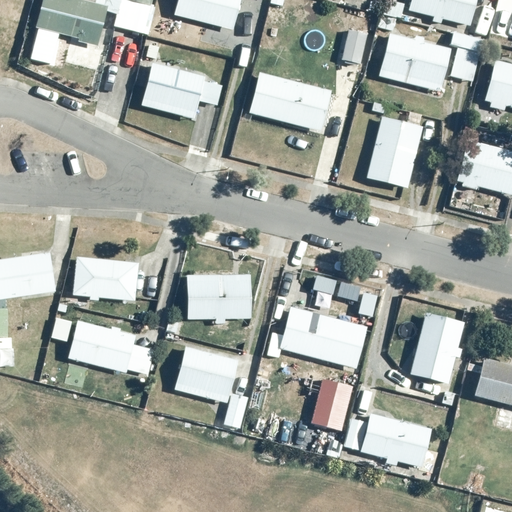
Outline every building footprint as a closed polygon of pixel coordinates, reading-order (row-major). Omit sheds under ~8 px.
[(38,0),(32,29),(95,45),(102,13),(115,16),(112,27),(140,35),(149,0),(38,0)] [(236,0),(174,0),(170,15),(229,31),(236,0)] [(317,0),(334,4),(367,11),(369,0),(317,0)] [(482,0),(405,0),(405,5),(386,0),(382,0),(379,14),(412,22),(414,14),(429,18),(428,22),(438,24),(439,20),(478,30),(482,14),(470,11),(472,2),(481,4),(482,0)] [(365,36),(345,32),(338,61),(358,66),(365,36)] [(485,39),(450,32),(447,47),(482,54),(485,39)] [(447,50),(385,34),(375,77),(437,92),(447,50)] [(475,58),(453,53),(447,78),(470,83),(475,58)] [(500,113),(502,107),(511,109),(511,66),(491,62),(482,102),(487,104),(486,109),(500,113)] [(136,107),(189,120),(194,102),(215,107),(222,82),(147,63),(136,107)] [(327,92),(255,74),(245,115),(317,134),(327,92)] [(419,128),(378,118),(363,180),(403,190),(419,128)] [(511,152),(471,143),(461,186),(511,197),(511,152)] [(0,299),(51,294),(46,256),(0,261),(0,299)] [(96,304),(96,299),(132,301),(134,263),(72,260),(70,298),(87,299),(87,303),(96,304)] [(182,320),(212,320),(212,325),(221,325),(221,320),(246,320),(246,277),(183,276),(182,320)] [(363,329),(286,308),(275,349),(352,370),(363,329)] [(458,322),(420,314),(406,380),(444,388),(458,322)] [(68,321),(51,318),(48,340),(64,343),(68,321)] [(132,334),(74,321),(65,361),(145,378),(151,351),(129,346),(132,334)] [(233,360),(181,348),(170,391),(223,404),(233,360)] [(511,368),(481,361),(471,398),(511,407),(511,368)] [(348,388),(318,381),(308,425),(338,432),(348,388)] [(244,401),(229,396),(221,424),(237,428),(244,401)] [(340,448),(381,459),(380,463),(393,467),(395,462),(418,468),(427,431),(365,415),(364,420),(348,416),(340,448)]
